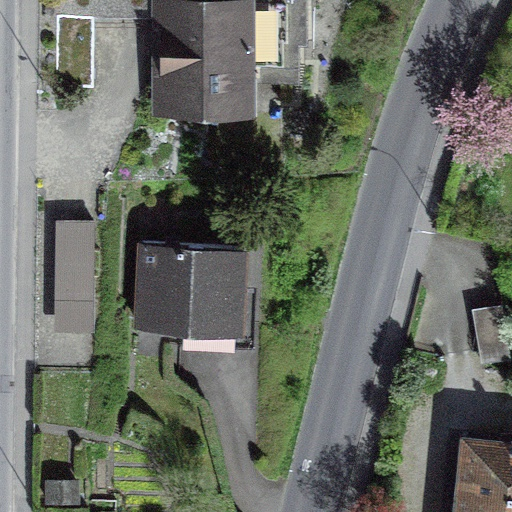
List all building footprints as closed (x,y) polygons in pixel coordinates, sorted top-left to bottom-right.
[(123,0),(63,0),(63,15),(94,15),(123,15),(123,0)] [(181,0),(123,0),(123,15),(153,15),(153,3),(173,3),(181,3),(181,0)] [(163,34),(163,103),(206,103),(206,97),(244,97),(244,77),(294,77),(295,37),(303,37),(302,0),(240,0),(240,4),(181,3),(173,3),(173,34),(163,34)] [(63,15),(58,15),(57,85),(94,85),(94,15),(63,15)] [(94,221),(66,220),(65,296),(93,296),(94,221)] [(243,246),(143,242),(140,325),(240,329),(243,246)] [(502,302),(473,306),(482,362),(511,357),(502,302)] [(511,511),(511,445),(470,441),(462,511),(457,511),(453,511),(511,511)]
